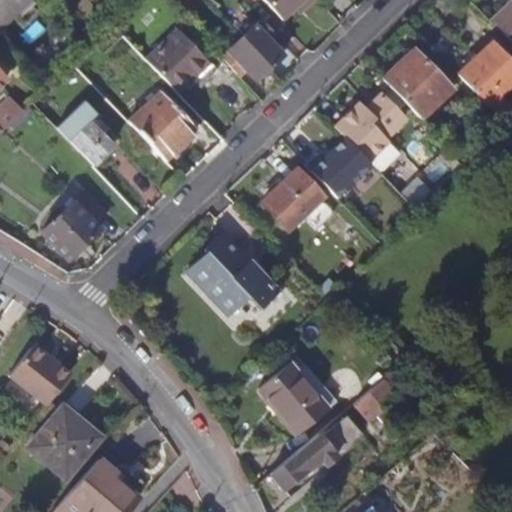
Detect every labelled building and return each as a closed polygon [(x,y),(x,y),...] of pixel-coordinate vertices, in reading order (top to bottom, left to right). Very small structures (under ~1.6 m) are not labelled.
[(0,0),(0,21),(22,0),(0,0)] [(180,0),(173,7),(183,18),(195,8),(186,0),(180,0)] [(305,9),(314,0),(263,0),(283,20),(300,4),(305,9)] [(511,0),(491,22),(511,42),(511,0)] [(274,34),(260,19),(240,38),(267,66),(281,54),(268,40),(274,34)] [(122,34),(113,25),(102,36),(111,45),(122,34)] [(146,60),(177,92),(208,63),(177,31),(146,60)] [(267,66),(240,38),(237,42),(264,70),(267,66)] [(220,57),(234,72),(241,66),(253,79),(264,70),(237,42),(220,57)] [(488,105),(511,82),(511,67),(490,44),(458,75),(488,105)] [(383,80),(421,119),(451,89),(413,51),(383,80)] [(352,110),(334,128),(368,163),(388,143),(385,140),(405,120),(381,96),(365,112),(362,109),(356,114),(352,110)] [(0,112),(0,128),(2,131),(7,126),(22,111),(12,101),(0,112)] [(70,141),(94,166),(113,145),(103,135),(109,128),(97,115),(96,116),(83,103),(57,128),(70,141)] [(129,122),(165,160),(185,140),(149,103),(129,122)] [(22,111),(7,126),(12,131),(30,113),(26,108),(22,111)] [(405,222),(415,211),(380,175),(370,164),(359,175),(405,222)] [(261,203),(288,230),(322,197),(295,170),(261,203)] [(93,225),(104,214),(82,192),(41,232),(68,259),(98,230),(93,225)] [(262,307),(282,288),(250,256),(245,261),(219,233),(203,247),(206,251),(190,266),(238,316),(255,300),(262,307)] [(46,407),(70,376),(34,347),(9,377),(46,407)] [(297,434),(327,409),(288,364),(258,389),(297,434)] [(392,371),(352,404),(374,431),(414,398),(392,371)] [(69,476),(99,438),(59,405),(28,443),(69,476)] [(339,418),(297,452),(300,455),(343,421),(340,417),(339,418)] [(297,452),(284,462),(287,465),(272,477),(283,489),(316,463),(322,469),(359,440),(343,421),(300,455),(297,452)] [(0,453),(6,458),(12,450),(2,442),(0,445),(0,453)] [(98,459),(52,511),(125,511),(136,499),(113,478),(116,475),(98,459)] [(284,462),(269,474),(272,477),(287,465),(284,462)]
